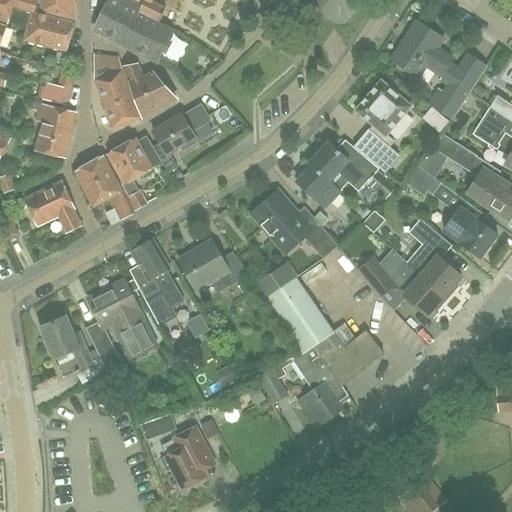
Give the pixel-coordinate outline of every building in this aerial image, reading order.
[(0,0),(0,47),(7,25),(1,24),(2,21),(8,23),(12,10),(31,14),(41,17),(42,12),(41,12),(40,8),(35,7),(37,0),(0,0)] [(75,9),(74,1),(64,0),(38,0),(40,8),(41,12),(42,12),(41,17),(31,14),(25,40),(67,50),(73,24),(69,23),(70,19),(74,20),(75,9)] [(143,5),(133,0),(109,0),(99,21),(102,22),(96,33),(156,64),(173,31),(159,24),(159,23),(138,14),(143,5)] [(138,14),(159,23),(166,10),(151,3),(152,0),(180,0),(186,2),(186,0),(133,0),(143,5),(138,14)] [(323,0),(324,15),(338,15),(338,0),(323,0)] [(439,81),(447,86),(459,67),(452,63),(453,61),(436,50),(443,39),(418,23),(393,61),(418,77),(425,67),(441,78),(439,81)] [(447,86),(433,107),(451,119),(486,66),(468,53),(459,67),(447,86)] [(93,55),(94,81),(112,129),(140,119),(121,70),(118,59),(93,55)] [(123,68),(142,117),(175,100),(154,76),(143,78),(136,66),(123,68)] [(382,81),(356,111),(374,127),(370,132),(369,131),(354,147),(384,174),(399,157),(389,148),(394,143),(387,137),(412,108),(382,81)] [(69,89),(51,85),(46,84),(45,89),(40,88),(38,97),(43,98),(43,100),(66,105),(69,89)] [(289,91),(276,91),(276,109),(289,109),(289,91)] [(490,108),(511,122),(511,105),(497,96),(496,98),(490,108)] [(63,159),(75,113),(41,105),(37,122),(43,124),(36,152),(63,159)] [(166,157),(180,148),(183,152),(198,143),(191,132),(210,121),(201,105),(182,116),(152,133),(166,157)] [(511,122),(490,108),(473,135),(497,150),(500,145),(511,152),(505,162),(511,166),(511,122)] [(0,162),(5,165),(14,148),(16,140),(0,130),(0,162)] [(478,177),(467,194),(506,219),(511,210),(511,195),(507,192),(511,187),(497,178),(501,173),(442,135),(433,149),(478,177)] [(135,211),(146,205),(132,180),(163,163),(157,153),(146,159),(136,140),(108,155),(124,184),(122,185),(135,211)] [(349,161),(337,150),(329,143),(308,164),(311,167),(329,182),(339,191),(348,182),(353,186),(362,176),(368,181),(377,172),(361,157),(353,166),(348,162),(349,161)] [(122,192),(103,156),(75,172),(93,208),(109,199),(113,209),(105,213),(112,226),(135,214),(123,192),(122,192)] [(170,159),(163,163),(168,173),(175,169),(170,159)] [(406,164),(400,179),(421,188),(428,173),(406,164)] [(340,192),(339,191),(329,182),(311,167),(296,182),(324,208),(340,192)] [(22,185),(19,180),(10,184),(4,169),(0,170),(0,193),(0,194),(22,185)] [(25,201),(37,226),(59,216),(67,233),(80,227),(72,210),(73,209),(61,184),(25,201)] [(432,195),(456,213),(443,231),(458,243),(479,259),(497,235),(483,224),(487,218),(469,204),(441,184),(432,195)] [(338,247),(329,236),(304,207),(296,214),(287,204),(284,207),(273,195),(252,213),(276,242),(277,242),(283,249),(297,237),(301,242),(304,239),(313,250),(313,249),(323,260),(338,247)] [(364,229),(377,217),(367,207),(355,219),(364,229)] [(0,231),(5,242),(18,236),(6,210),(0,213),(0,231)] [(414,254),(407,263),(421,275),(448,299),(459,285),(456,282),(462,275),(441,257),(451,246),(419,219),(408,232),(423,244),(414,254)] [(166,271),(169,269),(153,241),(132,253),(141,268),(131,273),(160,327),(177,317),(172,309),(184,301),(166,271)] [(218,294),(225,290),(247,276),(234,255),(229,258),(224,261),(212,241),(179,261),(196,290),(211,282),(218,294)] [(448,299),(421,275),(407,263),(405,261),(390,278),(373,256),(357,270),(381,299),(395,286),(404,294),(403,295),(427,316),(433,309),(436,312),(448,299)] [(256,286),(265,298),(294,277),(286,265),(256,286)] [(345,324),(332,332),(294,277),(265,298),(303,353),(314,348),(341,386),(383,353),(366,332),(356,339),(345,324)] [(89,301),(99,323),(102,330),(113,325),(129,359),(157,346),(140,311),(141,311),(127,279),(108,288),(108,289),(110,292),(89,301)] [(35,295),(36,314),(50,313),(48,294),(35,295)] [(77,333),(73,335),(66,317),(42,328),(55,360),(73,352),(80,370),(75,373),(83,385),(107,371),(104,365),(101,359),(96,349),(87,354),(83,342),(84,341),(80,332),(77,333)] [(101,359),(104,365),(107,372),(113,373),(123,368),(111,341),(96,349),(101,359)] [(314,348),(303,353),(292,361),(313,390),(297,401),(316,428),(343,410),(337,402),(347,395),(341,386),(314,348)] [(288,396),(272,369),(257,377),(274,405),(288,396)] [(511,386),(496,388),(498,412),(511,411),(511,386)] [(160,447),(166,457),(160,460),(167,472),(171,469),(182,489),(188,486),(192,488),(201,484),(201,480),(206,477),(202,471),(214,464),(205,447),(195,429),(174,440),(160,447)] [(409,511),(431,511),(439,506),(446,501),(427,477),(399,500),(409,511)]
